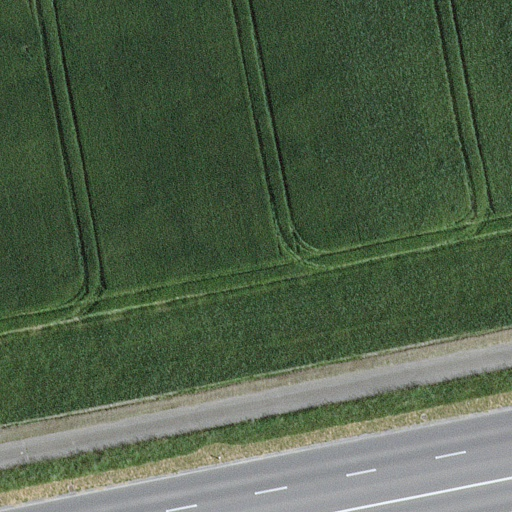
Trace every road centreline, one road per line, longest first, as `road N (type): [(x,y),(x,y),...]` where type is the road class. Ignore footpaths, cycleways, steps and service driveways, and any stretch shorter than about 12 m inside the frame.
road 1 (track): [(511,356),(0,455)]
road 2 (primary): [(511,475),(331,511)]
